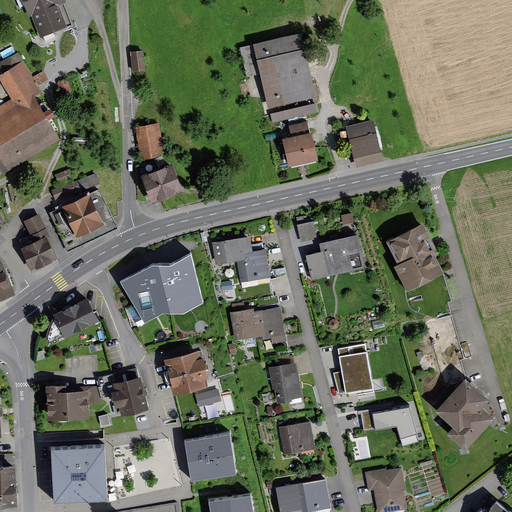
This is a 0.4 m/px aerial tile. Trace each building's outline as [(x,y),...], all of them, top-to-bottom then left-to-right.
[(25,0),(30,11),(33,10),(42,32),(64,24),(56,1),(58,0),(25,0)] [(307,39),(263,47),(273,104),(318,96),(307,39)] [(244,59),(252,58),(251,43),(243,44),(244,59)] [(144,48),(130,50),(132,70),(146,68),(144,48)] [(0,172),(63,138),(23,65),(0,77),(0,78),(13,102),(0,109),(0,172)] [(38,81),(48,77),(45,70),(35,75),(38,81)] [(274,122),(320,110),(317,100),(271,112),(274,122)] [(372,119),(348,125),(358,162),(381,157),(372,119)] [(161,125),(140,128),(144,161),(165,158),(161,125)] [(310,131),(285,136),(291,163),(316,157),(310,131)] [(171,163),(144,173),(153,196),(180,186),(171,163)] [(53,186),(56,198),(101,184),(97,172),(53,186)] [(87,192),(66,202),(79,230),(101,220),(87,192)] [(36,239),(23,244),(33,266),(55,256),(37,215),(27,219),(36,239)] [(315,218),(299,220),(301,238),(318,236),(315,218)] [(422,223),(389,240),(400,262),(396,265),(408,288),(442,270),(429,244),(432,242),(422,223)] [(355,233),(321,241),(323,250),(309,253),(315,276),(362,265),(355,233)] [(245,252),(251,251),(249,235),(215,241),(218,260),(238,257),(246,255),(245,252)] [(264,248),(251,251),(245,252),(246,255),(238,257),(242,278),(268,274),(264,248)] [(154,261),(123,280),(146,321),(164,309),(185,309),(203,299),(192,252),(172,262),(154,261)] [(0,296),(11,292),(0,263),(0,262),(0,296)] [(86,296),(55,310),(66,333),(97,318),(86,296)] [(253,312),(252,307),(232,311),(237,336),(256,332),(253,312)] [(280,307),(253,312),(256,332),(261,331),(262,337),(285,333),(280,307)] [(366,348),(341,353),(348,395),(374,390),(366,348)] [(198,349),(166,357),(175,389),(206,382),(204,373),(207,372),(203,355),(199,356),(198,349)] [(295,362),(271,366),(274,384),(276,384),(279,401),(291,399),(291,395),(300,394),(295,362)] [(466,375),(439,405),(456,420),(450,427),(465,441),(491,411),(479,401),(486,393),(466,375)] [(145,405),(138,376),(115,381),(122,411),(145,405)] [(97,402),(97,387),(61,388),(61,383),(49,383),(50,415),(88,413),(88,402),(97,402)] [(200,403),(223,397),(219,384),(196,391),(200,403)] [(382,407),(358,411),(362,437),(387,433),(382,407)] [(309,422),(281,427),(286,450),(314,445),(309,422)] [(229,429),(185,436),(192,476),(235,469),(229,429)] [(103,442),(54,445),(56,494),(106,492),(103,442)] [(0,465),(0,502),(16,502),(13,465),(0,465)] [(385,468),(367,471),(370,487),(375,486),(379,510),(406,506),(400,468),(386,470),(385,468)] [(297,484),(302,510),(327,506),(323,480),(297,484)] [(302,511),(302,510),(297,484),(279,487),(283,511),(302,511)] [(252,511),(249,492),(211,498),(213,511),(252,511)] [(510,511),(496,500),(485,511),(510,511)]
